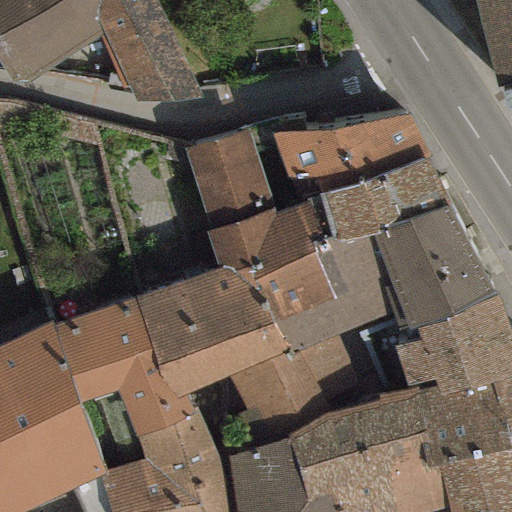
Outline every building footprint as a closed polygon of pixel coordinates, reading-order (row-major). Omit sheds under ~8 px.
[(156,0),(0,0),(0,66),(7,81),(28,80),(101,35),(133,100),(201,97),(156,0)] [(511,0),(473,0),(496,93),(511,87),(511,0)] [(331,130),(268,133),(297,202),(319,197),(429,156),(408,114),(331,130)] [(246,129),(182,147),(208,231),(272,209),(246,129)] [(450,202),(429,156),(319,197),(334,241),(368,237),(378,233),(450,202)] [(272,209),(208,231),(204,233),(216,268),(221,266),(259,294),(272,320),(331,301),(309,247),(334,241),(319,197),(297,202),(272,209)] [(492,297),(450,202),(378,233),(368,237),(398,308),(409,333),(417,329),(444,318),(492,297)] [(398,308),(368,237),(334,241),(309,247),(331,301),(272,320),(287,349),(288,354),(335,334),(398,308)] [(141,293),(132,296),(155,373),(174,400),(185,395),(226,377),(287,349),(272,320),(259,294),(221,266),(216,268),(141,293)] [(155,373),(132,296),(49,326),(79,406),(115,392),(134,435),(195,412),(185,395),(174,400),(155,373)] [(511,374),(511,342),(492,297),(444,318),(417,329),(420,340),(392,347),(403,386),(413,384),(433,381),(445,396),(511,374)] [(0,347),(0,410),(36,505),(99,474),(104,473),(79,406),(49,326),(0,347)] [(287,349),(226,377),(276,442),(286,438),(323,414),(366,404),(335,334),(288,354),(287,349)] [(439,465),(511,450),(511,374),(445,396),(433,381),(413,384),(426,467),(439,465)] [(323,414),(286,438),(304,502),(335,495),(338,511),(432,511),(442,510),(439,465),(426,467),(413,384),(403,386),(375,395),(376,403),(366,404),(323,414)] [(0,511),(23,511),(36,505),(0,410),(0,511)] [(225,511),(217,455),(195,412),(134,435),(144,458),(104,473),(99,474),(111,511),(225,511)] [(276,442),(227,457),(234,511),(338,511),(335,495),(304,502),(286,438),(276,442)] [(511,511),(511,450),(439,465),(442,510),(443,511),(511,511)]
